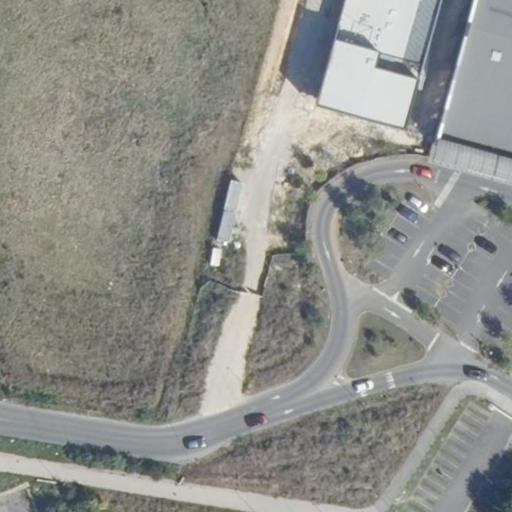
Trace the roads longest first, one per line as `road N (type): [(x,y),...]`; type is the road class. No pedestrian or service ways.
road 1 (unclassified): [(511,195),(402,169),(340,193),(325,225),(345,287),(344,331),(324,376),(303,396)]
road 2 (unclassified): [(303,396),(164,442),(0,420)]
road 3 (unclassified): [(303,396),(445,364),(479,365),(511,384)]
